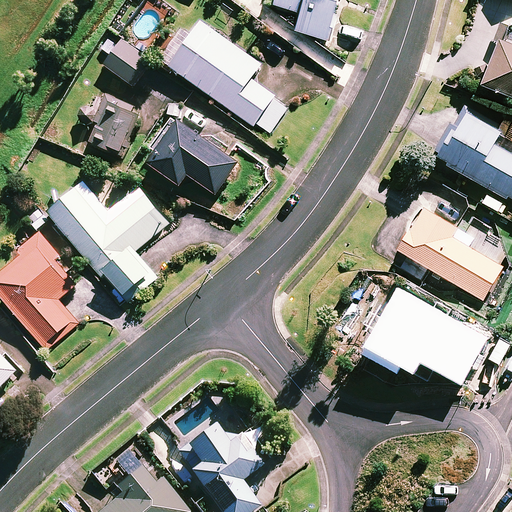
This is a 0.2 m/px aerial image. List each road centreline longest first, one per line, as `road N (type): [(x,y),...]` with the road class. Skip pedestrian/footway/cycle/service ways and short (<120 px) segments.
road 1 (residential): [(224,298),(320,201),(371,117),(416,0)]
road 2 (residential): [(0,491),(44,445),(224,298)]
road 3 (residential): [(338,429),(224,298)]
road 4 (residential): [(338,429),(426,419),(488,432)]
